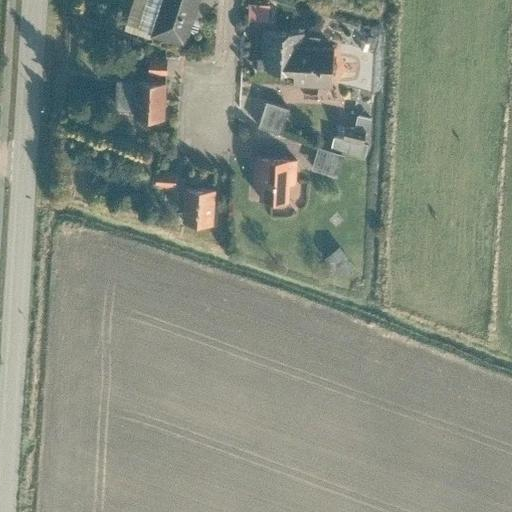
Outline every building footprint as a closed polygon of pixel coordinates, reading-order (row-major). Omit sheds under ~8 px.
[(179,45),(194,0),(160,0),(148,35),(179,45)] [(265,0),(253,0),(252,15),(273,18),(276,2),(265,0)] [(328,84),(331,51),(300,48),(302,32),(263,28),(258,77),(328,84)] [(163,123),(163,85),(129,84),(128,122),(163,123)] [(273,133),(281,109),(257,102),(250,126),(273,133)] [(340,157),(312,148),(305,170),(333,179),(340,157)] [(286,166),(255,164),(253,205),(284,207),(286,166)] [(162,167),(161,183),(183,183),(183,167),(162,167)] [(208,228),(211,193),(174,190),(171,225),(208,228)]
